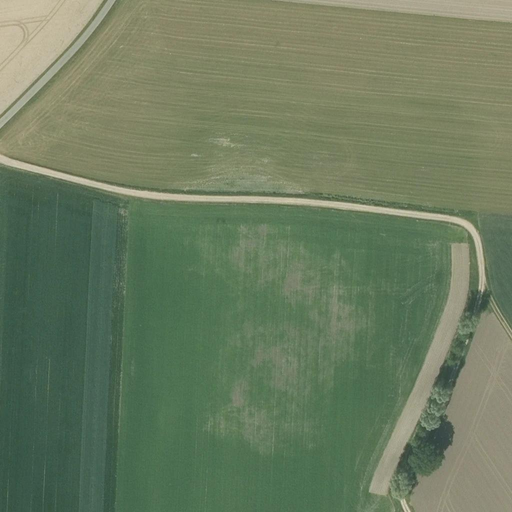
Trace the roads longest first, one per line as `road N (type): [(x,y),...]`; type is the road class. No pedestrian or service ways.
road 1 (track): [(0,159),(121,193),(323,205),(471,227),(482,290),(401,474),(398,494),(408,511)]
road 2 (unclassified): [(0,123),(113,0)]
